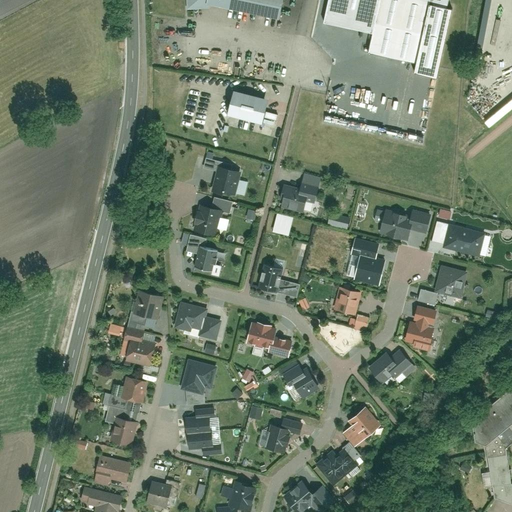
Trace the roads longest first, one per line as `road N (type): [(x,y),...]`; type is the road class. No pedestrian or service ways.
road 1 (tertiary): [(35,511),(130,125),(131,0)]
road 2 (residential): [(342,373),(289,312),(179,280),(177,193)]
road 3 (residential): [(269,511),(276,482),(323,440),(342,373)]
road 4 (residential): [(342,373),(387,328),(406,258)]
